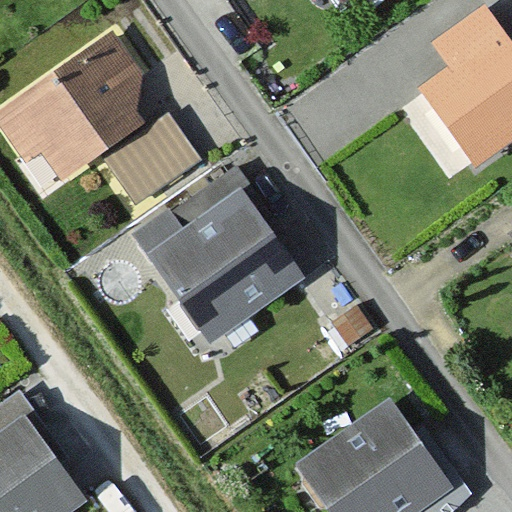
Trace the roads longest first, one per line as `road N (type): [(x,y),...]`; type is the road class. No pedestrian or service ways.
road 1 (residential): [(511,472),(174,0)]
road 2 (residential): [(165,511),(0,283)]
